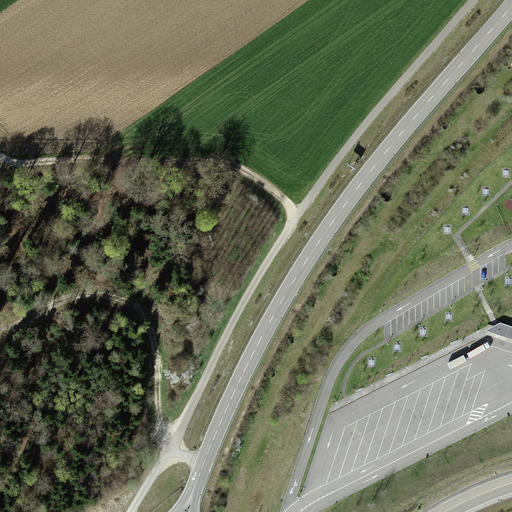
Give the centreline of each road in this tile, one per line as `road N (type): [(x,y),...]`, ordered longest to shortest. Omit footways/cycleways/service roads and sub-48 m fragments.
road 1 (track): [(0,334),(91,293),(143,310),(170,450),(253,280),(297,212),(369,115),(473,0)]
road 2 (secondary): [(188,511),(267,323),(336,215),(511,5)]
road 3 (track): [(0,159),(215,160),(297,212)]
